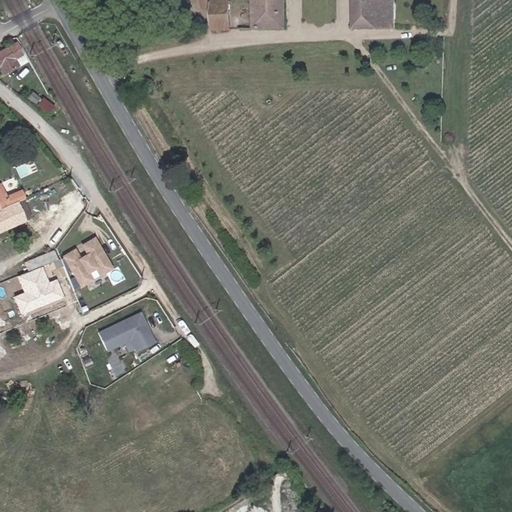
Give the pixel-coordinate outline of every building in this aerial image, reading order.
[(230,30),(230,2),(220,2),(220,0),(211,0),(212,31),(230,30)] [(252,0),(253,30),(286,30),(285,0),(353,0),(353,29),(395,29),(395,0),(252,0)] [(0,74),(17,65),(13,58),(21,54),(16,44),(0,52),(0,74)] [(34,104),(39,98),(32,92),(27,98),(34,104)] [(53,107),(42,99),(38,105),(48,113),(53,107)] [(4,198),(20,191),(18,186),(2,193),(4,198)] [(0,208),(16,202),(23,198),(20,191),(4,198),(2,193),(0,194),(0,208)] [(28,218),(33,216),(25,198),(20,200),(28,218)] [(0,230),(24,220),(16,202),(0,208),(0,230)] [(60,258),(73,290),(91,279),(87,272),(95,267),(99,274),(110,268),(93,238),(82,245),(87,254),(79,259),(74,250),(60,258)] [(27,272),(56,260),(53,251),(23,263),(27,272)] [(138,312),(97,332),(106,350),(129,338),(135,350),(153,341),(138,312)]
